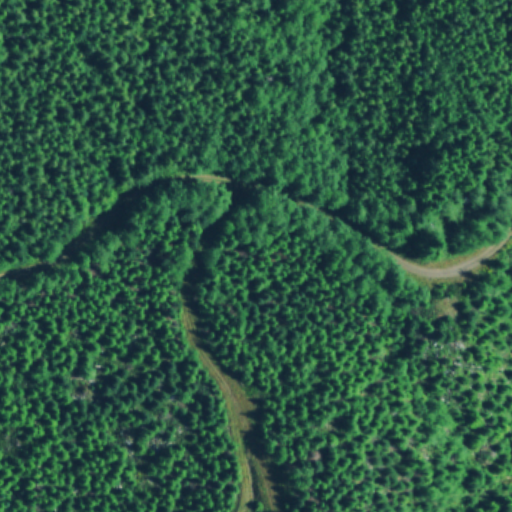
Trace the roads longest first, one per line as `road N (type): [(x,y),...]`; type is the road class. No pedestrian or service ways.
road 1 (track): [(242,511),(249,493),(239,438),(191,317),(188,288),(194,252),(233,181)]
road 2 (track): [(233,181),(332,213),(403,266),(425,273),(468,261),(511,220)]
road 3 (track): [(0,277),(57,258),(165,177),(233,181)]
